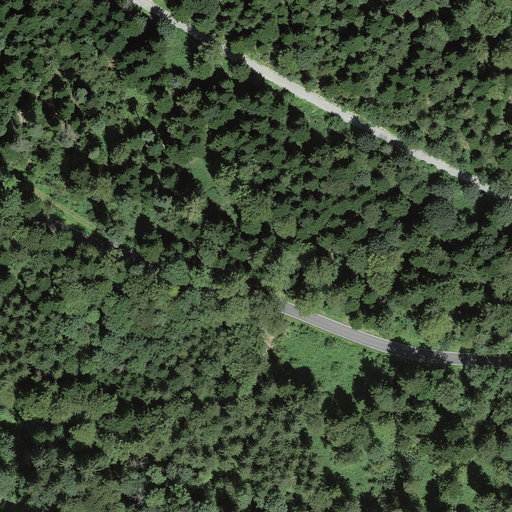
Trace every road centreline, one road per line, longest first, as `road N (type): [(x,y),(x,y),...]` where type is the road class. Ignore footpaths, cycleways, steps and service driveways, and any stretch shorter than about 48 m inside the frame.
road 1 (tertiary): [(0,206),(105,251),(385,345),(511,362)]
road 2 (track): [(511,200),(134,0)]
road 3 (track): [(128,258),(103,231),(0,170)]
